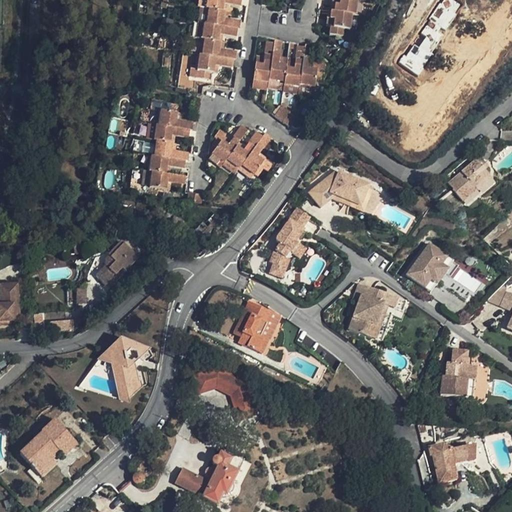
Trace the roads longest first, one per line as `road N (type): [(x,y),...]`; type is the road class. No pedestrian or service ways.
road 1 (residential): [(209,271),(304,321),(381,386),(407,431),(426,511)]
road 2 (residential): [(209,271),(177,320),(162,397),(146,427),(54,511)]
road 3 (residential): [(329,122),(409,177),(431,173),(511,104)]
road 4 (residential): [(37,0),(0,199)]
road 5 (residential): [(33,351),(88,338),(165,273),(209,271)]
road 6 (residential): [(329,122),(209,271)]
road 7 (residential): [(394,0),(329,122)]
